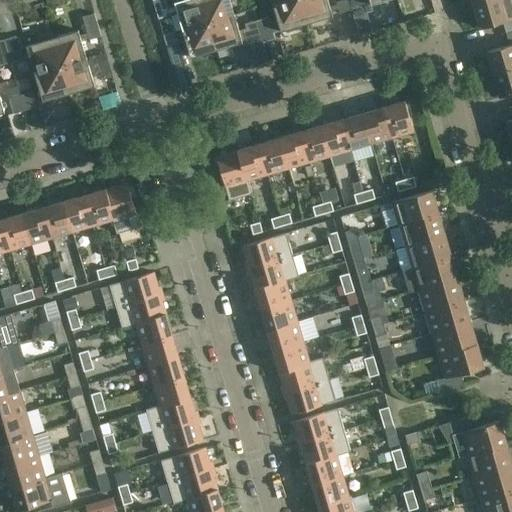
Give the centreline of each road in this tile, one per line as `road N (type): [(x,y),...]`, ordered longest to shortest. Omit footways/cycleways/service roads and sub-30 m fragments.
road 1 (residential): [(157,126),(437,39),(484,203)]
road 2 (residential): [(263,511),(157,126)]
road 3 (residential): [(0,171),(157,126)]
road 4 (residential): [(157,126),(116,0)]
